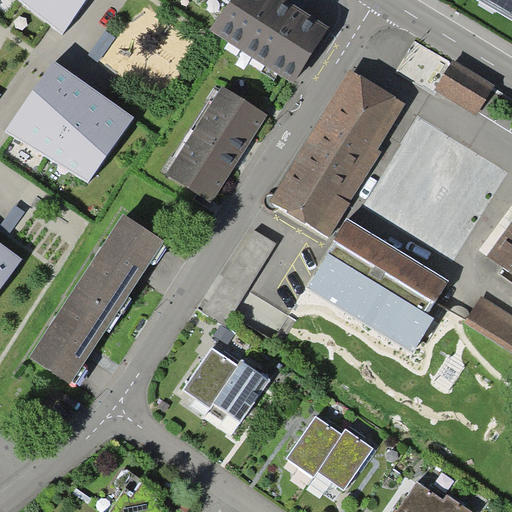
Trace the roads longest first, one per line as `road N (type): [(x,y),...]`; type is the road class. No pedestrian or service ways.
road 1 (residential): [(119,406),(374,0)]
road 2 (unknown): [(114,0),(0,128)]
road 3 (residential): [(0,511),(119,406)]
road 4 (primary): [(511,80),(386,0)]
road 5 (residential): [(119,406),(227,488)]
